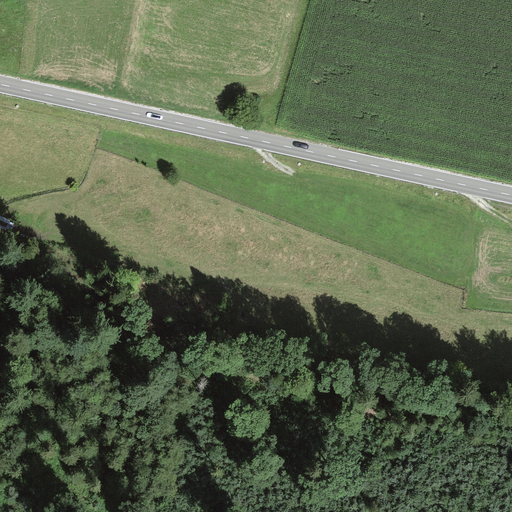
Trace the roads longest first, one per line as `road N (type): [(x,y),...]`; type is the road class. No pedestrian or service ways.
road 1 (secondary): [(511,194),(0,82)]
road 2 (track): [(225,347),(511,413)]
road 3 (track): [(225,347),(179,343),(137,325),(35,247),(0,233)]
